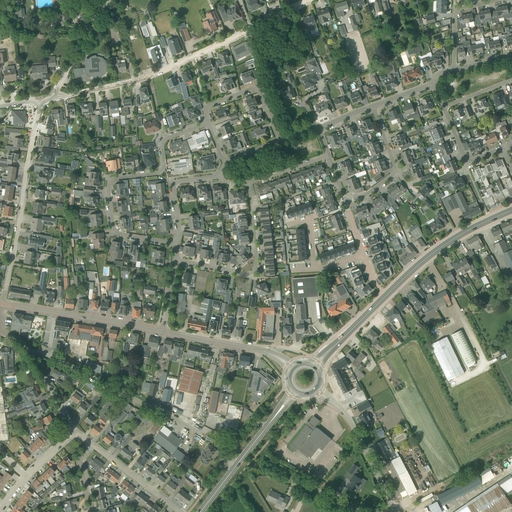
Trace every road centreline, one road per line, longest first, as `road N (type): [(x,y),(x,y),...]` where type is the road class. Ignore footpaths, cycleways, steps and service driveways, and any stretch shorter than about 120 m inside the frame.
road 1 (residential): [(47,101),(156,74),(308,0)]
road 2 (residential): [(178,243),(117,233),(108,184),(159,172),(164,138),(208,123)]
road 3 (tertiary): [(328,350),(444,244),(511,210)]
road 4 (residential): [(2,304),(40,104)]
road 5 (residential): [(31,352),(203,435)]
road 6 (residential): [(174,259),(251,274),(248,181)]
road 7 (tertiary): [(162,330),(2,304)]
road 8 (residential): [(280,141),(260,86),(204,106),(208,123)]
road 9 (tertiary): [(200,511),(279,409)]
road 10 (unclassified): [(395,511),(349,419),(332,403)]
road 11 (residential): [(511,170),(502,149),(465,164),(444,106)]
road 12 (residential): [(363,254),(313,269),(309,219),(288,225)]
